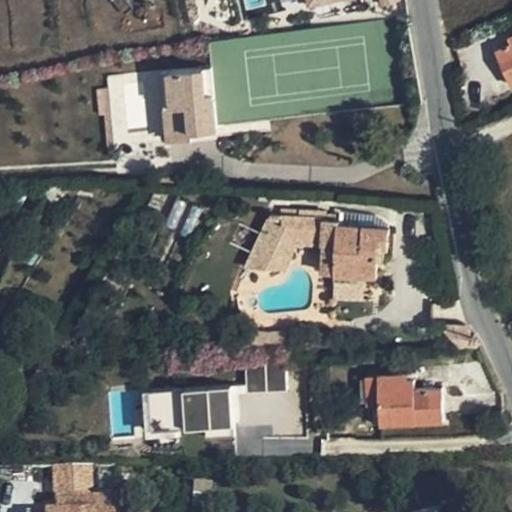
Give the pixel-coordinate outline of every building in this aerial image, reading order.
[(303,0),(305,9),(349,1),(349,0),(303,0)] [(511,35),(511,36),(511,38),(511,42),(498,49),(511,79),(511,35)] [(212,131),(205,69),(156,74),(163,137),(212,131)] [(133,74),(108,76),(110,96),(111,111),(136,108),(133,74)] [(212,139),(212,131),(163,137),(164,144),(212,139)] [(326,248),(325,260),(337,260),(336,273),(334,300),(366,301),(367,275),(378,275),(379,257),(380,245),(386,245),(390,246),(391,227),(340,224),(341,219),(282,215),(283,212),(273,212),(272,214),(270,214),(245,266),(284,269),(298,242),(327,243),(326,248)] [(337,260),(325,260),(325,272),(336,273),(337,260)] [(250,350),(260,351),(261,334),(251,334),(250,350)] [(291,334),(261,334),(260,351),(271,352),(292,351),(291,334)] [(289,390),(288,357),(248,359),(249,391),(289,390)] [(182,371),(181,362),(169,362),(169,372),(182,371)] [(415,371),(381,372),(383,403),(383,422),(401,421),(445,420),(444,386),(416,388),(415,371)] [(368,404),(383,403),(381,372),(367,374),(368,404)] [(236,435),(234,384),(153,388),(155,428),(208,426),(208,437),(236,435)] [(383,422),(383,403),(368,404),(373,406),(374,433),(401,431),(401,421),(383,422)] [(98,466),(65,466),(65,498),(75,499),(75,511),(124,511),(125,496),(93,497),(92,491),(98,491),(98,466)]
